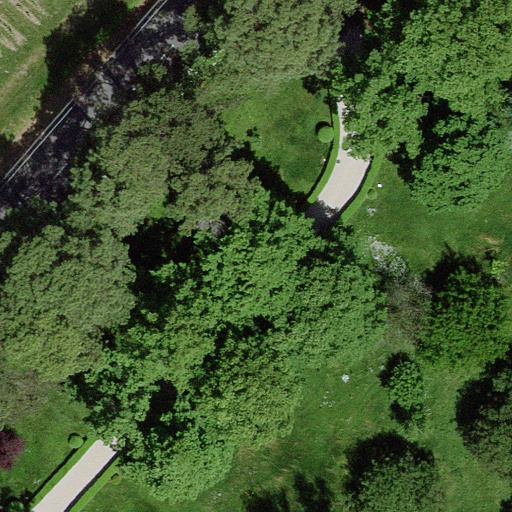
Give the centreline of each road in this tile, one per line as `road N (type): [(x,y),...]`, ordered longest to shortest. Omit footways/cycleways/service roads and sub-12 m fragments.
road 1 (tertiary): [(0,235),(211,0)]
road 2 (track): [(0,124),(112,0)]
